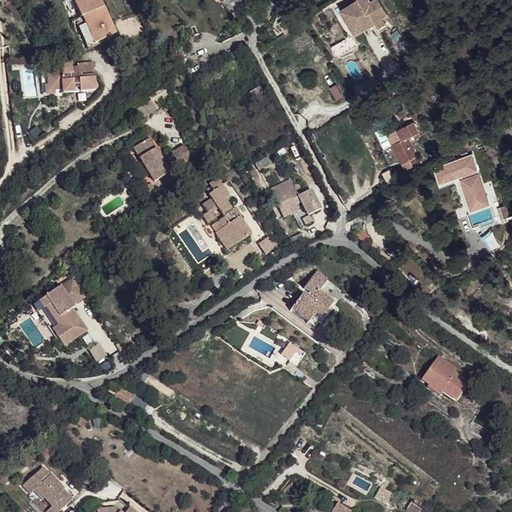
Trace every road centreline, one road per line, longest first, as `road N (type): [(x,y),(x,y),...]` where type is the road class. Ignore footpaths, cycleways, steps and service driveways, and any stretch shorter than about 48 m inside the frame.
road 1 (unclassified): [(83,388),(117,377),(314,241),(341,239),(511,371)]
road 2 (unclassified): [(227,479),(83,388)]
